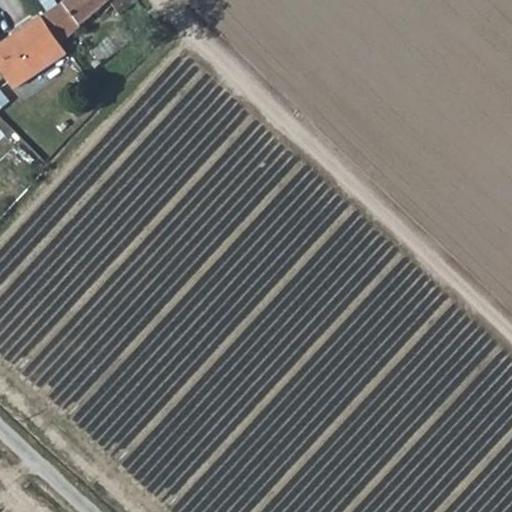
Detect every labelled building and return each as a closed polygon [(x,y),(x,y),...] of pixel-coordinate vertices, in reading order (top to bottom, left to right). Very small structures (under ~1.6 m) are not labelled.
[(103,10),(95,0),(70,0),(51,13),(45,17),(63,45),(103,10)] [(95,0),(103,10),(112,2),(114,0),(95,0)] [(129,18),(136,25),(145,19),(132,0),(114,0),(112,2),(126,20),(129,18)] [(0,60),(18,88),(69,54),(63,45),(45,17),(0,46),(0,60)] [(93,64),(96,68),(133,41),(123,27),(91,51),(98,60),(93,64)] [(0,106),(4,111),(14,102),(0,88),(0,106)]
